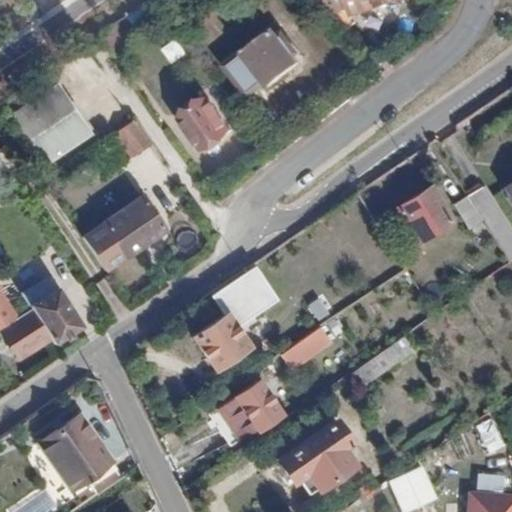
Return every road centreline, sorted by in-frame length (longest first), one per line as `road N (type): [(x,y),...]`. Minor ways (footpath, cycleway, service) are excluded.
road 1 (residential): [(251,226),(279,180),(465,36),(478,0)]
road 2 (residential): [(511,70),(307,214),(251,226)]
road 3 (residential): [(251,226),(228,265),(100,348)]
road 4 (residential): [(178,511),(100,348)]
road 5 (residential): [(100,348),(0,417)]
